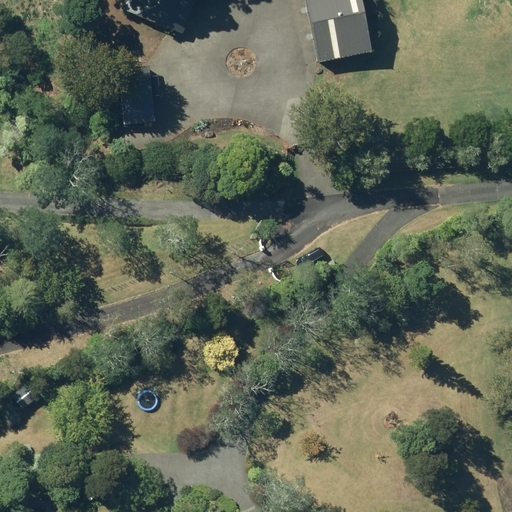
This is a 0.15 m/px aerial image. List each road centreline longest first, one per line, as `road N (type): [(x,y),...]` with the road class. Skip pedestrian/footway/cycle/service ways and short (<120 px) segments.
road 1 (unknown): [(0,346),(232,282),(274,260),(323,211),(245,28)]
road 2 (unknown): [(393,203),(276,369),(237,439),(224,479),(234,511)]
